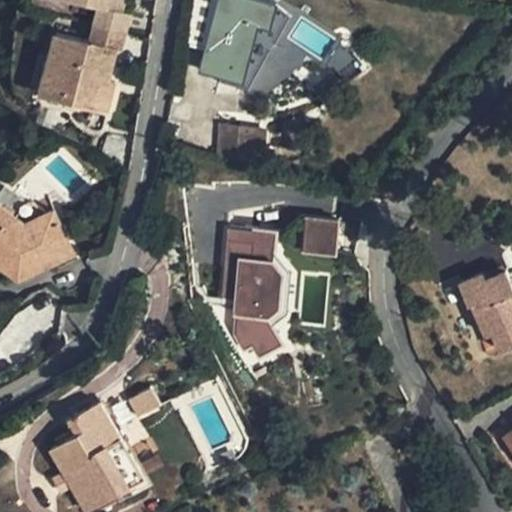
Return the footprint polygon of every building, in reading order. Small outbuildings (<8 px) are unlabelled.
[(96,0),(101,1),(96,19),(127,27),(132,7),(125,6),(111,2),(111,0),(96,0)] [(214,0),(193,0),(192,7),(211,12),(214,0)] [(276,4),(261,0),(219,0),(201,69),(220,74),(242,80),(258,23),(270,26),(276,4)] [(291,16),(276,4),(270,26),(258,23),(242,80),(253,83),(291,16)] [(110,76),(118,43),(123,44),(127,27),(96,19),(92,35),(59,26),(53,48),(57,49),(51,69),(48,69),(43,88),(95,102),(102,75),(110,76)] [(51,69),(57,49),(53,48),(47,46),(36,87),(43,88),(48,69),(51,69)] [(366,67),(355,51),(333,69),(346,84),(366,67)] [(242,80),(220,74),(218,82),(249,90),(253,83),(242,80)] [(109,105),(116,78),(110,76),(102,75),(95,102),(109,105)] [(263,129),(222,125),(219,154),(261,159),(262,145),(263,129)] [(274,165),(276,147),(262,145),(261,159),(260,164),(274,165)] [(0,262),(19,278),(43,267),(40,260),(49,255),(53,262),(75,252),(61,221),(39,231),(26,221),(16,213),(29,199),(6,182),(0,189),(0,262)] [(26,221),(39,231),(61,221),(55,208),(26,221)] [(336,252),(339,219),(306,216),(303,249),(336,252)] [(276,231),(229,228),(223,305),(240,307),(238,335),(247,350),(255,345),(262,357),(284,344),(270,320),(280,310),(283,270),(274,259),(274,251),(276,231)] [(274,251),(274,259),(283,270),(280,310),(270,320),(273,325),(289,311),(292,271),(274,251)] [(53,262),(49,255),(40,260),(43,267),(53,262)] [(501,348),(511,342),(511,280),(506,267),(486,276),(483,271),(461,281),(470,301),(471,300),(478,297),(501,348)] [(493,330),(478,297),(471,300),(487,333),(493,330)] [(152,385),(129,397),(139,415),(162,402),(152,385)] [(150,485),(100,398),(71,415),(79,430),(52,445),(64,468),(74,484),(88,509),(115,494),(119,502),(150,485)] [(64,468),(53,474),(63,491),(74,484),(64,468)]
